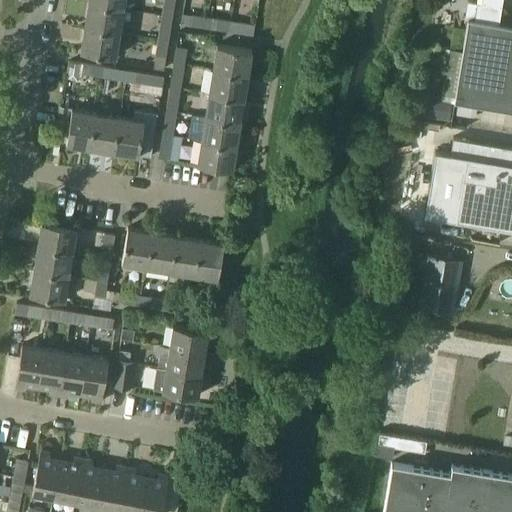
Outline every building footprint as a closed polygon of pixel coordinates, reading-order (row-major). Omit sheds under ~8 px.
[(124,0),(88,0),(88,3),(123,9),(124,0)] [(164,0),(162,15),(172,17),(174,0),(164,0)] [(480,0),(480,5),(476,5),(474,21),(497,26),(497,25),(501,0),(480,0)] [(123,9),(88,3),(84,26),(119,32),(123,9)] [(190,14),(189,25),(206,28),(207,17),(190,14)] [(162,15),(158,39),(168,40),(172,17),(162,15)] [(207,17),(206,28),(229,32),(231,20),(207,17)] [(253,36),(255,24),(231,20),(229,32),(253,36)] [(449,49),(441,101),(511,112),(511,27),(497,25),(497,26),(474,21),(466,20),(461,51),(449,49)] [(119,32),(84,26),(80,50),(115,56),(119,32)] [(168,40),(158,39),(155,54),(165,56),(168,40)] [(212,69),(246,75),(250,51),(216,45),(212,69)] [(187,49),(175,47),(173,63),(184,65),(187,49)] [(79,63),(78,73),(79,73),(102,77),(103,67),(79,63)] [(184,65),(173,63),(169,85),(181,87),(184,65)] [(103,67),(102,77),(126,80),(127,70),(103,67)] [(208,92),(243,97),(246,75),(212,69),(208,92)] [(127,70),(126,80),(162,86),(164,76),(127,70)] [(181,87),(169,85),(165,109),(177,111),(181,87)] [(204,116),(239,121),(243,97),(208,92),(204,116)] [(91,147),(96,113),(72,109),(66,143),(91,147)] [(177,111),(165,109),(161,133),(173,135),(177,111)] [(134,110),(133,119),(120,117),(114,151),(138,155),(138,154),(150,156),(157,114),(134,110)] [(96,113),(91,147),(114,151),(120,117),(96,113)] [(188,138),(200,140),(200,139),(235,145),(239,121),(204,116),(191,114),(188,138)] [(182,137),(173,135),(161,133),(158,157),(178,161),(182,137)] [(424,214),(455,219),(511,228),(511,147),(453,137),(450,153),(435,151),(424,214)] [(231,169),(235,145),(200,139),(200,140),(197,164),(231,169)] [(37,247),(72,252),(76,228),(41,222),(37,247)] [(146,266),(152,231),(127,227),(122,262),(146,266)] [(170,270),(175,235),(152,231),(146,266),(170,270)] [(115,234),(103,232),(100,257),(111,258),(115,234)] [(193,274),(199,239),(175,235),(170,270),(193,274)] [(199,239),(193,274),(217,278),(223,243),(199,239)] [(72,252),(37,247),(33,270),(68,275),(72,252)] [(454,312),(462,260),(426,254),(418,307),(454,312)] [(111,258),(100,257),(96,280),(108,282),(111,258)] [(68,275),(33,270),(29,294),(64,300),(68,275)] [(94,297),(105,298),(108,282),(96,280),(94,297)] [(124,292),(122,303),(140,306),(141,295),(124,292)] [(141,295),(140,306),(163,310),(165,299),(141,295)] [(165,299),(163,310),(187,314),(188,303),(165,299)] [(210,317),(212,307),(188,303),(187,314),(210,317)] [(28,304),(26,316),(49,320),(51,308),(28,304)] [(51,308),(49,320),(70,323),(72,311),(51,308)] [(72,311),(70,323),(90,326),(92,314),(72,311)] [(112,330),(113,317),(92,314),(90,326),(112,330)] [(208,332),(173,326),(169,347),(205,353),(208,332)] [(134,330),(122,328),(120,338),(133,340),(134,330)] [(38,384),(44,349),(22,345),(15,389),(24,391),(25,382),(38,384)] [(159,357),(157,367),(166,368),(202,374),(205,353),(169,347),(167,359),(159,357)] [(57,395),(65,352),(44,349),(38,384),(50,386),(49,394),(57,395)] [(131,352),(119,350),(117,361),(129,362),(131,352)] [(79,391),(85,356),(65,352),(57,395),(65,397),(67,389),(79,391)] [(85,356),(79,391),(92,393),(91,401),(100,403),(107,359),(85,356)] [(133,362),(129,362),(117,361),(113,386),(129,388),(133,362)] [(157,367),(154,389),(162,391),(198,397),(202,374),(166,368),(157,367)] [(379,434),(378,444),(393,446),(425,452),(426,442),(379,434)] [(376,456),(391,458),(393,446),(378,444),(376,456)] [(53,498),(60,464),(48,461),(49,453),(40,451),(32,494),(53,498)] [(16,459),(13,475),(24,478),(28,461),(28,460),(16,458),(16,459)] [(72,466),(60,464),(53,498),(74,502),(82,459),(73,458),(72,466)] [(92,461),(82,459),(74,502),(95,506),(102,472),(90,470),(92,461)] [(391,463),(382,511),(511,511),(511,475),(451,465),(450,473),(391,463)] [(114,474),(102,472),(95,506),(117,510),(125,468),(116,466),(114,474)] [(125,468),(117,510),(124,511),(138,511),(145,481),(132,478),(134,470),(125,468)] [(145,481),(138,511),(160,511),(168,476),(159,474),(157,483),(145,481)] [(12,478),(9,496),(20,498),(24,480),(24,478),(13,475),(12,478)] [(8,499),(5,511),(17,511),(20,498),(9,496),(8,499)]
